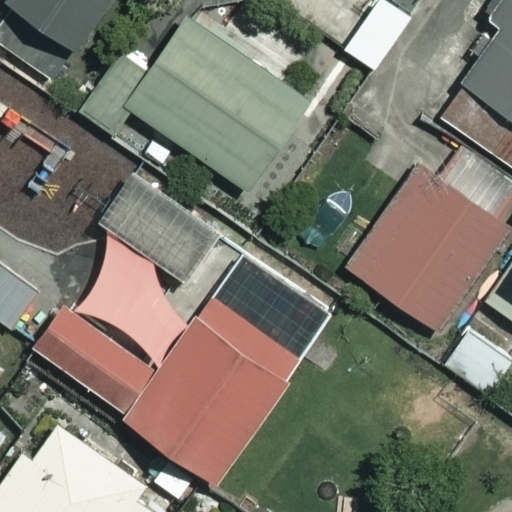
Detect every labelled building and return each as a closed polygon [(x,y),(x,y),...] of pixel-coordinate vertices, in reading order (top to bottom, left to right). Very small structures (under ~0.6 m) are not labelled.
[(99,0),(0,0),(0,11),(62,55),(99,0)] [(368,0),(381,9),(387,0),(368,0)] [(511,0),(482,0),(399,116),(511,196),(511,0)] [(301,95),(183,11),(120,100),(238,184),(301,95)] [(317,279),(404,341),(490,222),(403,159),(317,279)] [(0,318),(36,343),(77,283),(0,229),(0,318)] [(511,262),(486,302),(511,319),(511,262)] [(23,460),(15,454),(0,474),(0,511),(162,511),(168,504),(51,421),(23,460)]
